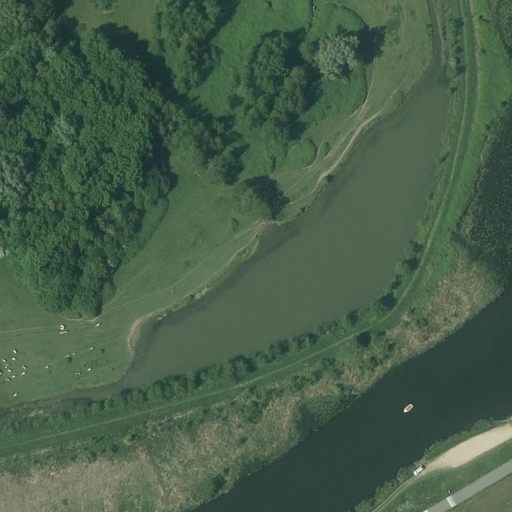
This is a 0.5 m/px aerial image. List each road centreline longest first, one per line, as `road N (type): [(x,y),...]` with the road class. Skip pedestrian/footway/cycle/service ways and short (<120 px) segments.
road 1 (track): [(0,219),(75,143),(114,88)]
road 2 (track): [(511,428),(423,469),(372,511)]
